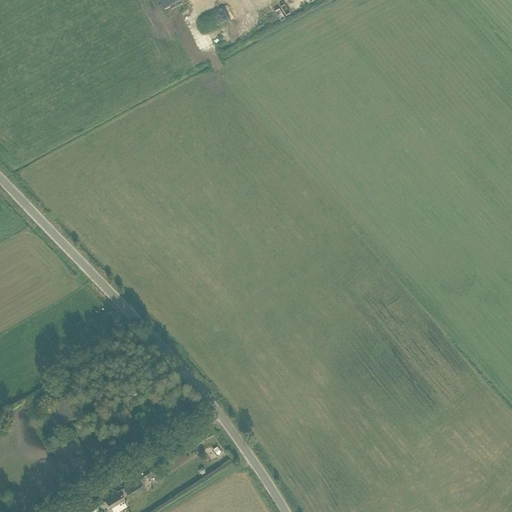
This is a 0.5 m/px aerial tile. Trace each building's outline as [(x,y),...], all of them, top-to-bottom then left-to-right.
[(158,0),(164,10),(184,0),(158,0)] [(232,7),(211,20),(217,28),(238,15),(232,7)] [(64,399),(62,400),(49,406),(59,427),(74,420),(64,399)] [(122,412),(116,416),(121,424),(127,420),(122,412)] [(128,498),(142,490),(137,483),(124,491),(128,498)] [(124,502),(119,494),(105,503),(110,510),(124,502)]
